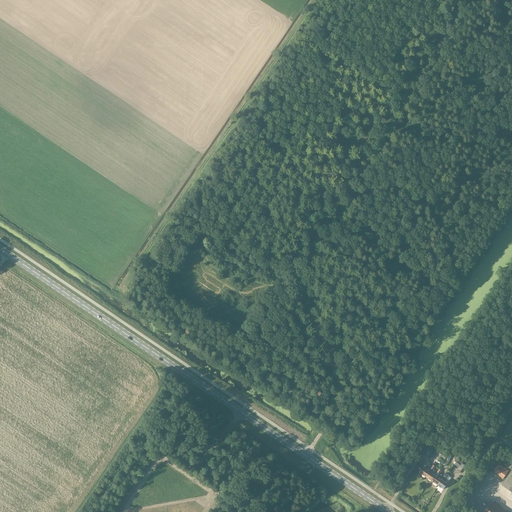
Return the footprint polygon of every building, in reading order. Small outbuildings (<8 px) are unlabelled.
[(431,455),(435,448),(429,444),(424,451),(431,455)] [(425,477),(432,467),(428,464),(429,463),(427,461),(419,473),(425,477)] [(503,479),(508,471),(498,464),(493,472),(503,479)] [(434,470),(435,467),(433,465),(432,467),(425,477),(431,481),(436,475),(433,473),(434,470)] [(438,476),(441,471),(439,469),(436,475),(431,481),(437,485),(442,479),(438,476)] [(511,470),(502,485),(511,491),(511,470)] [(443,489),(448,483),(445,481),(449,476),(445,473),(442,479),(437,485),(443,489)] [(507,511),(491,501),(483,511),(507,511)]
